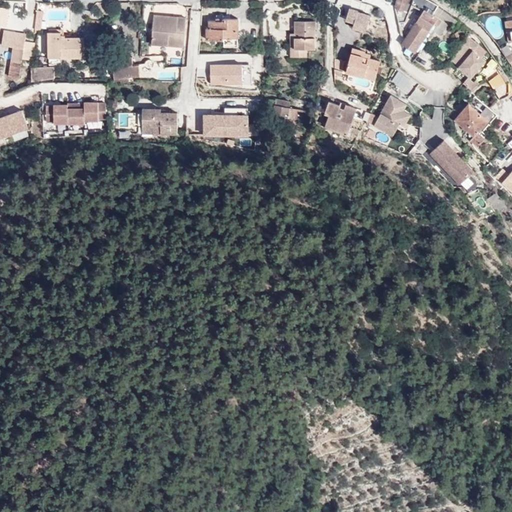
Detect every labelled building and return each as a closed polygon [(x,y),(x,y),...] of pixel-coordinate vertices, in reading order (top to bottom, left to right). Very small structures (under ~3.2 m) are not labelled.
[(397,0),(395,6),(404,10),(400,21),(400,22),(406,21),(414,0),(397,0)] [(404,10),(395,6),(400,21),(404,10)] [(344,25),(365,33),(372,17),(351,8),(344,25)] [(442,19),(432,14),(425,9),(402,44),(415,52),(435,22),(439,24),(442,19)] [(37,11),(34,29),(40,30),(43,11),(37,11)] [(186,17),(178,16),(178,19),(173,19),(173,16),(155,14),(153,36),(152,43),(153,43),(184,46),(186,17)] [(101,29),(102,21),(88,19),(87,28),(101,29)] [(239,19),(224,19),(224,21),(217,21),(211,21),(211,28),(208,28),(208,39),(225,39),(225,37),(239,37),(239,19)] [(296,49),(292,49),(292,57),(308,57),(308,49),(316,49),(315,20),(295,21),(296,34),(296,49)] [(419,55),(439,24),(435,22),(415,52),(419,55)] [(33,60),(36,43),(26,41),(28,34),(5,29),(2,43),(14,46),(8,75),(19,77),(21,63),(23,58),(26,59),(33,60)] [(50,58),(85,57),(85,38),(62,39),(61,32),(50,32),(50,58)] [(239,47),(239,37),(225,37),(225,39),(224,47),(239,47)] [(464,43),(453,61),(460,67),(472,77),(477,71),(481,66),(486,60),(474,51),(479,45),(469,37),(464,43)] [(365,56),(366,53),(366,51),(353,48),(347,72),(376,79),(381,61),(371,58),(365,56)] [(103,77),(111,77),(114,77),(115,81),(121,81),(121,82),(129,82),(129,76),(140,76),(140,65),(134,65),(133,57),(103,59),(103,77)] [(336,57),(336,69),(343,70),(346,60),(336,57)] [(210,86),(248,85),(248,64),(210,64),(210,86)] [(408,94),(416,83),(399,71),(391,82),(408,94)] [(490,80),(494,87),(502,81),(498,74),(490,80)] [(469,77),(464,83),(472,90),(480,82),(477,80),(475,83),(469,77)] [(422,108),(429,99),(416,88),(408,97),(422,108)] [(396,105),(399,99),(391,94),(375,125),(393,136),(399,124),(405,126),(407,121),(411,114),(404,110),(396,105)] [(471,140),(479,146),(485,138),(478,132),(488,120),(491,122),(498,114),(476,96),(456,120),(474,136),(471,140)] [(263,98),(262,105),(275,107),(275,105),(290,108),(291,101),(276,99),(276,100),(263,98)] [(407,103),(399,99),(396,105),(404,110),(407,103)] [(342,105),(340,104),(331,101),(327,114),(330,115),(326,127),(348,135),(358,107),(349,104),(348,109),(341,107),(342,105)] [(107,125),(106,103),(45,104),(45,126),(107,125)] [(275,105),(275,107),(274,115),(304,121),(307,110),(290,108),(275,105)] [(144,109),(144,136),(154,136),(154,134),(179,134),(179,113),(162,112),(156,112),(156,109),(144,109)] [(0,144),(30,134),(21,110),(0,117),(0,144)] [(225,110),(225,115),(203,115),(203,138),(249,138),(249,110),(225,110)] [(366,113),(363,120),(372,123),(375,116),(366,113)] [(474,171),(464,160),(461,157),(444,140),(431,153),(460,184),(474,171)] [(503,182),(510,174),(503,168),(496,177),(503,182)] [(511,171),(510,174),(503,182),(511,190),(511,171)]
